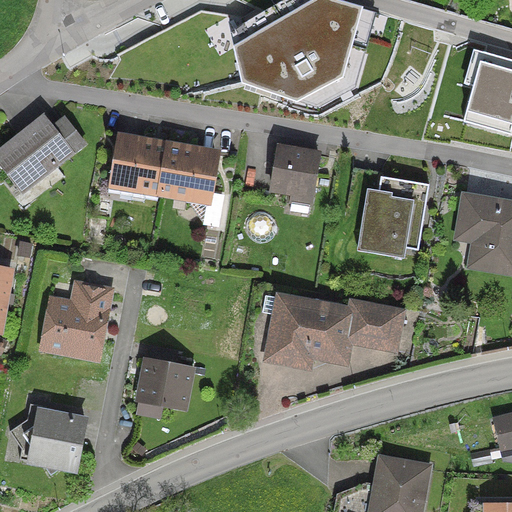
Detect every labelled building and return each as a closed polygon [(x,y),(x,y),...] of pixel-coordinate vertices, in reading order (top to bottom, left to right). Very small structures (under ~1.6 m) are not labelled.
[(342,0),(310,0),(233,46),(242,83),(297,100),(343,77),(364,6),(342,0)] [(511,70),(483,63),(471,103),(511,114),(511,70)] [(82,145),(63,122),(51,131),(42,119),(26,132),(30,137),(0,160),(0,167),(20,193),(37,180),(45,190),(61,178),(53,168),(82,145)] [(111,187),(159,195),(167,148),(120,140),(111,187)] [(213,156),(167,148),(159,195),(205,203),(202,225),(214,227),(219,198),(206,196),(213,156)] [(309,207),(317,158),(277,151),(270,190),(291,194),(288,213),(307,216),(309,207)] [(408,264),(420,189),(384,184),(382,197),(372,195),(362,257),(408,264)] [(511,275),(511,206),(463,198),(457,228),(475,231),(468,268),(511,275)] [(95,360),(107,293),(84,289),(80,309),(51,303),(41,350),(95,360)] [(393,342),(398,316),(352,307),(350,314),(265,297),(262,315),(275,317),(269,347),(280,362),(305,367),(308,356),(332,361),(344,352),(346,341),(393,342)] [(190,371),(174,367),(144,362),(136,402),(182,411),(190,371)] [(78,447),(79,442),(83,422),(55,416),(56,411),(28,406),(26,421),(8,433),(20,451),(18,461),(41,465),(48,477),(60,469),(73,472),(78,447)] [(511,465),(511,419),(493,424),(502,464),(511,465)] [(417,511),(425,470),(380,462),(374,494),(365,492),(333,504),(331,511),(417,511)]
